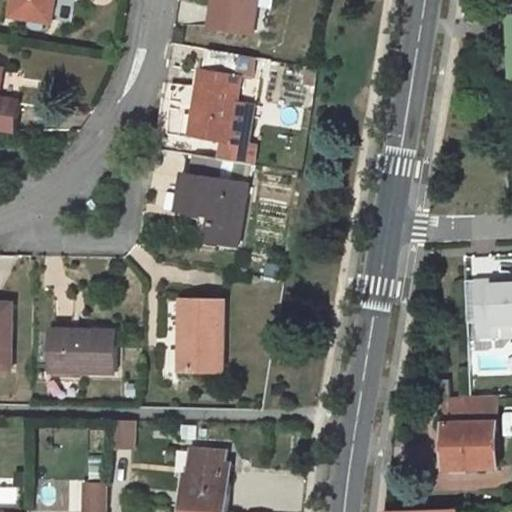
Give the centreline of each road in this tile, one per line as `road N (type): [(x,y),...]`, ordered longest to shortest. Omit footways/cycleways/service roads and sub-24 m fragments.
road 1 (residential): [(0,218),(62,189),(119,129),(146,64),(159,0)]
road 2 (primary): [(346,511),(387,233)]
road 3 (primary): [(387,233),(422,0)]
road 4 (residential): [(511,228),(387,233)]
